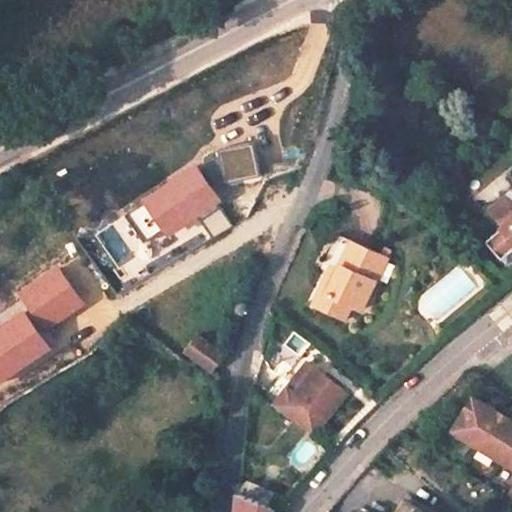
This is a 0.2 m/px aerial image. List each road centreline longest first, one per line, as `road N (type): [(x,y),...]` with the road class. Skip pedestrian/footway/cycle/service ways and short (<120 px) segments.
road 1 (residential): [(335,0),(344,31),(339,98),(244,348),(221,511)]
road 2 (secondary): [(292,0),(0,148)]
road 3 (unclassified): [(305,511),(362,446),(511,307)]
